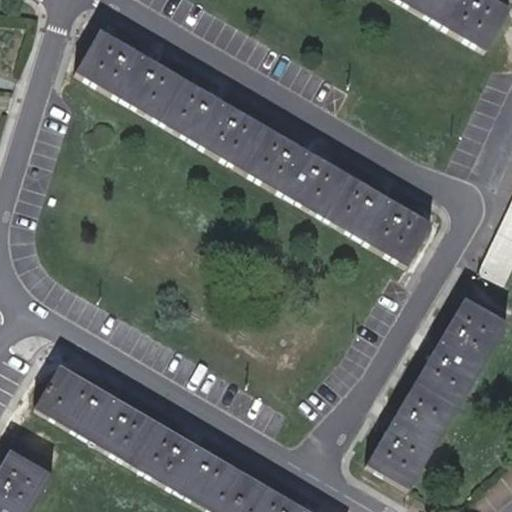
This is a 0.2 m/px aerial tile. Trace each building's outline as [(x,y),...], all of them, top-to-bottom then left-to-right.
[(508,13),(485,0),(393,0),(485,54),(508,13)] [(430,229),(99,36),(75,78),(405,272),(430,229)] [(511,206),(479,276),(505,289),(511,274),(511,206)] [(408,494),(506,328),(463,302),(365,469),(408,494)] [(301,511),(58,369),(32,412),(203,511),(301,511)] [(0,511),(31,511),(52,478),(9,452),(0,468),(0,511)]
